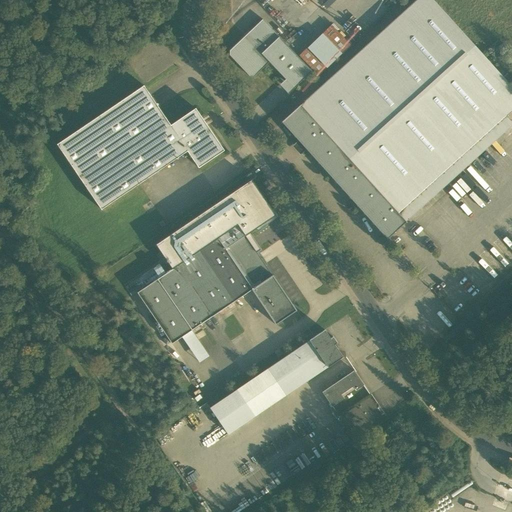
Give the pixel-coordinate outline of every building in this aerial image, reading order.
[(416,0),(301,105),(398,213),(505,116),(511,109),(511,87),(432,0),(416,0)] [(327,0),(322,5),(326,9),(335,0),(327,0)] [(312,72),(279,37),(262,19),(229,51),(229,55),(249,77),(254,77),(269,63),(294,89),(312,72)] [(350,45),(331,25),(322,34),(342,54),(350,45)] [(341,53),(322,34),(308,48),(327,67),(341,53)] [(327,68),(308,47),(299,56),(318,76),(327,68)] [(195,108),(171,125),(144,86),(57,145),(101,210),(187,151),(198,168),(224,151),(195,108)] [(306,149),(387,239),(406,222),(406,221),(398,213),(301,105),(282,122),(298,140),(306,149)] [(398,213),(406,221),(511,125),(511,123),(505,116),(398,213)] [(306,149),(298,140),(292,146),(300,155),(306,149)] [(156,244),(173,269),(177,266),(197,252),(218,238),(238,224),(245,235),(250,232),(256,229),(257,231),(279,216),(270,202),(268,204),(251,179),(156,244)] [(238,224),(218,238),(253,289),(273,276),(257,253),(245,235),(238,224)] [(261,249),(250,232),(245,235),(257,253),(261,249)] [(252,290),(253,289),(218,238),(197,252),(231,303),(252,290)] [(212,317),(231,303),(197,252),(177,266),(212,317)] [(192,330),(212,317),(177,266),(173,269),(157,279),(192,330)] [(273,275),(273,276),(253,289),(252,290),(276,325),(297,311),(273,275)] [(182,337),(192,330),(157,279),(137,293),(172,344),(182,337)] [(209,355),(192,330),(182,337),(199,362),(209,355)] [(309,340),(310,340),(293,352),(311,378),(328,367),(343,357),(334,345),(337,343),(333,337),(330,339),(325,330),(309,340)] [(311,378),(293,352),(210,408),(228,434),(311,378)] [(322,392),(332,407),(335,404),(332,400),(341,394),(353,386),(356,390),(364,385),(354,371),(322,392)]
